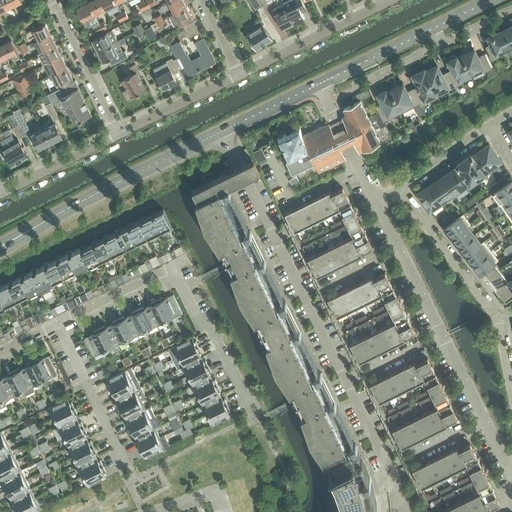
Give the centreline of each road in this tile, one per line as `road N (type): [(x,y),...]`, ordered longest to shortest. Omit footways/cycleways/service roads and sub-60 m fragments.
road 1 (residential): [(413,511),(224,130)]
road 2 (tertiary): [(0,249),(224,130)]
road 3 (residential): [(511,387),(499,321),(399,191)]
road 4 (residential): [(133,481),(60,325)]
road 5 (residential): [(239,74),(390,0)]
road 6 (residential): [(251,416),(176,268)]
road 7 (residential): [(52,0),(119,134)]
road 8 (residential): [(318,84),(376,205)]
road 9 (residential): [(119,134),(239,74)]
road 10 (residential): [(0,193),(119,134)]
road 11 (residential): [(60,325),(176,268)]
road 12 (tertiary): [(318,84),(431,29)]
